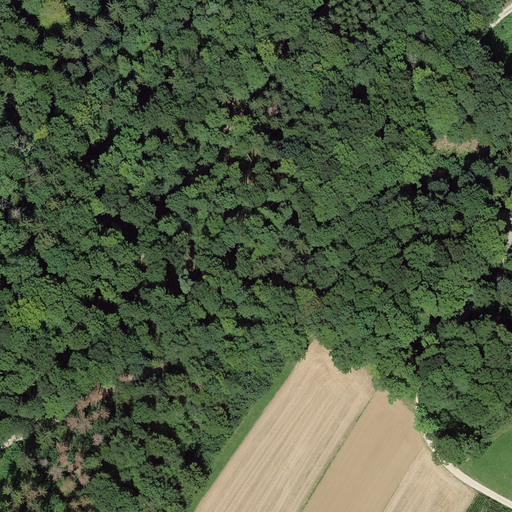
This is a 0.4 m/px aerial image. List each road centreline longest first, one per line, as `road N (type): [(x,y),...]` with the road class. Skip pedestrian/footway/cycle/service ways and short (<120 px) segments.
road 1 (track): [(511,506),(446,467),(417,415),(438,344),(502,273),(508,243),(493,211),(439,194),(388,207),(338,234),(195,342),(0,443)]
road 2 (track): [(0,368),(92,312),(330,0)]
road 3 (track): [(511,8),(432,95),(338,234)]
